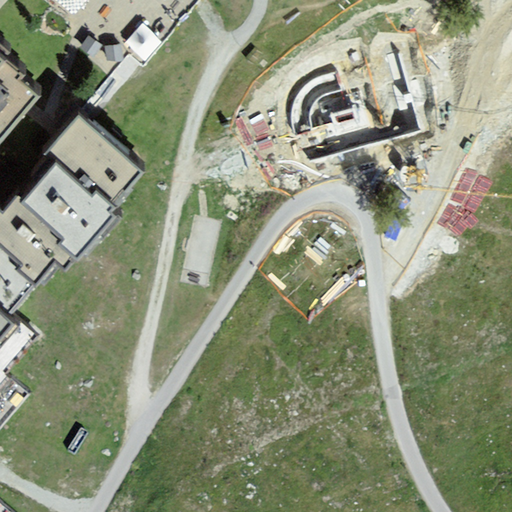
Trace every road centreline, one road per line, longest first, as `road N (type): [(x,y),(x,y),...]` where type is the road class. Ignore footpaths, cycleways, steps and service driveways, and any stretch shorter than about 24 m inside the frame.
road 1 (track): [(99,511),(271,237),(292,211),(324,197),(345,199),(362,215),(402,438),(440,511)]
road 2 (track): [(254,0),(218,60),(184,149),(143,363),(140,436)]
